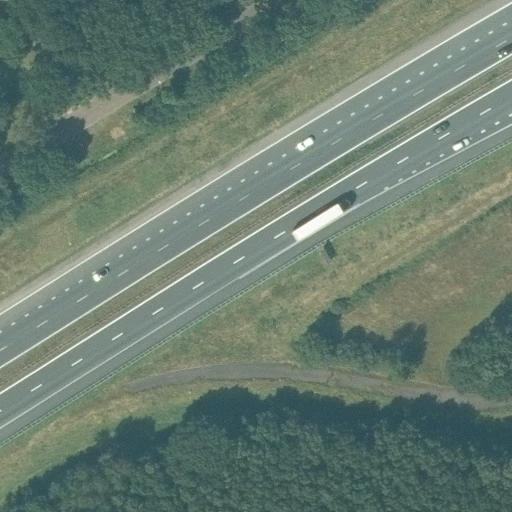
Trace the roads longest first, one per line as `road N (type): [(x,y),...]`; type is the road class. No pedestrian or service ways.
road 1 (motorway): [(0,410),(511,96)]
road 2 (motorway): [(511,39),(0,351)]
road 3 (unclassified): [(0,170),(281,0)]
